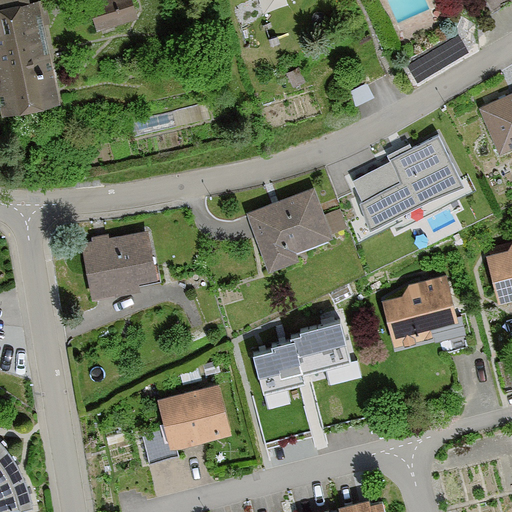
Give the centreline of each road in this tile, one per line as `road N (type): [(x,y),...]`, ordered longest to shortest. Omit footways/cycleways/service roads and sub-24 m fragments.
road 1 (residential): [(18,208),(338,136),(511,44)]
road 2 (residential): [(71,511),(18,208)]
road 3 (residential): [(412,453),(196,511)]
